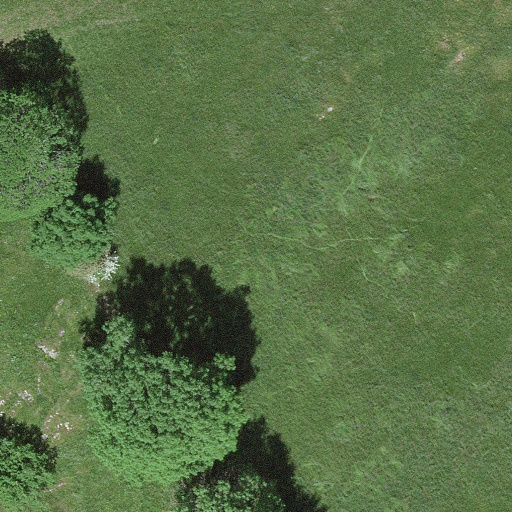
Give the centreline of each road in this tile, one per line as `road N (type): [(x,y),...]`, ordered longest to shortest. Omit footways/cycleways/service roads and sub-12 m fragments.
road 1 (track): [(0,374),(41,462),(79,511)]
road 2 (track): [(145,0),(0,48)]
